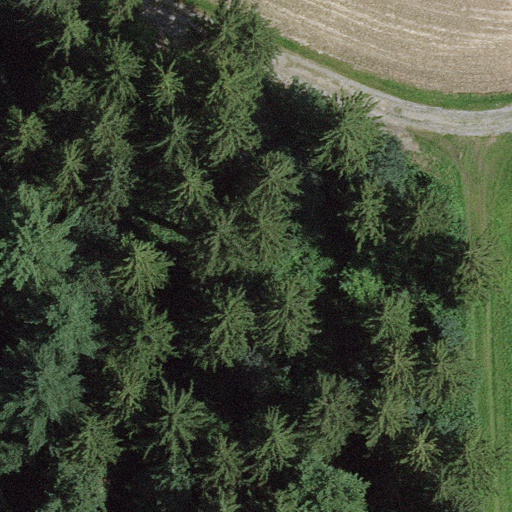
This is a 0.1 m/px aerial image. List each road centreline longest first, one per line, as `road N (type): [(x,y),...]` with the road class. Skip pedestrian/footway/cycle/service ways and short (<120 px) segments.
road 1 (track): [(488,511),(468,131)]
road 2 (track): [(152,0),(377,103),(468,131)]
